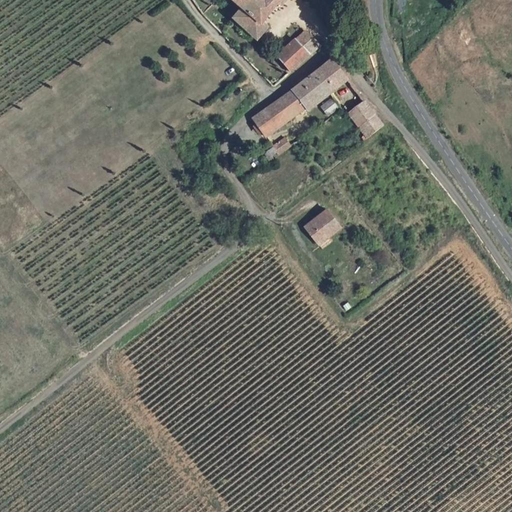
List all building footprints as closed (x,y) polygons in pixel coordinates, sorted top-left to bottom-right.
[(252,9),(262,0),(230,0),(223,8),(244,29),(259,15),(252,9)] [(276,56),(289,70),(321,43),(299,24),(293,29),(298,36),(276,56)] [(333,95),(352,80),(334,58),(315,73),(333,95)] [(333,95),(315,73),(256,117),(270,135),(306,108),(311,113),(333,95)] [(350,113),(374,144),(391,132),(366,100),(350,113)] [(272,149),(278,157),(293,146),(286,138),(272,149)] [(315,201),(292,219),(307,238),(330,220),(315,201)]
